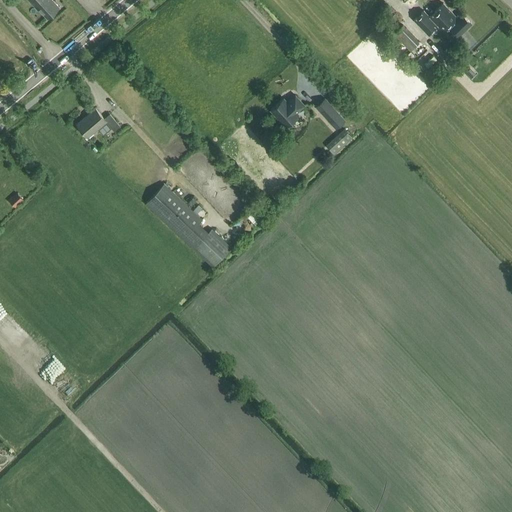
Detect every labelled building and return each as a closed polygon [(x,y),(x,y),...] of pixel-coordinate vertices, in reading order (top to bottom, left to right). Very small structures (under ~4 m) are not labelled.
[(28,0),(38,10),(39,9),(47,18),(59,7),(52,0),(28,0)] [(423,11),(414,20),(428,35),(437,26),(443,32),(448,27),(458,37),(471,24),(461,14),(457,18),(443,4),(429,17),(423,11)] [(410,50),(419,42),(403,24),(394,33),(410,50)] [(470,78),(475,74),(470,68),(465,72),(470,78)] [(304,105),(295,95),(286,103),(283,99),(271,110),(286,126),(298,116),(296,113),(304,105)] [(336,129),(345,121),(324,99),(316,107),(336,129)] [(104,119),(95,109),(77,124),(87,137),(106,122),(114,131),(120,126),(110,114),(104,119)] [(334,153),(351,137),(343,129),(326,145),(334,153)] [(200,254),(218,234),(212,229),(209,232),(199,224),(203,220),(164,184),(146,203),(200,254)] [(13,207),(23,200),(18,193),(8,200),(13,207)] [(244,213),(255,225),(263,217),(253,205),(244,213)] [(218,234),(200,254),(213,267),(232,247),(218,234)]
